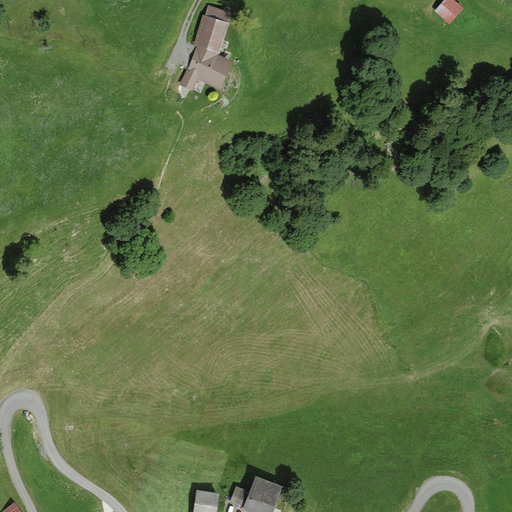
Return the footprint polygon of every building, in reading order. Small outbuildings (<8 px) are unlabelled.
[(454,0),(444,0),(435,11),(450,23),(463,8),(454,0)] [(205,15),(203,14),(193,45),(196,46),(187,69),(180,84),(192,90),(199,79),(220,89),(233,61),(219,55),(220,53),(230,22),(227,22),(231,12),(208,5),(205,15)] [(272,511),(283,486),(256,476),(250,491),(236,486),(230,502),(253,511),(272,511)] [(216,511),(219,493),(196,490),(193,511),(216,511)] [(21,511),(15,502),(1,511),(21,511)]
